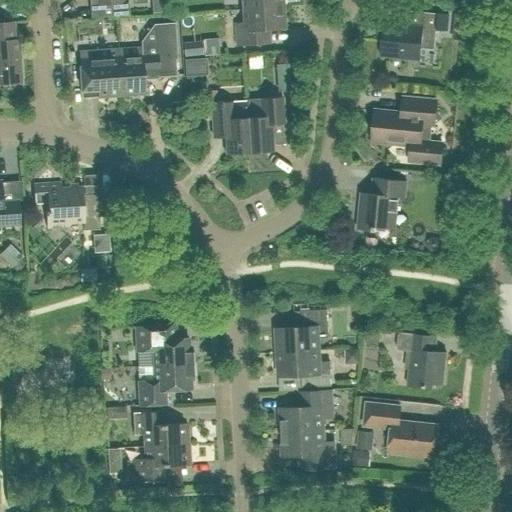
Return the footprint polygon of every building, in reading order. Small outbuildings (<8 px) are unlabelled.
[(12,13),(26,12),(24,0),(7,0),(8,3),(11,2),(12,13)] [(95,0),(96,5),(115,4),(115,16),(128,15),(128,3),(123,3),(122,0),(95,0)] [(150,0),(152,13),(164,12),(162,0),(150,0)] [(240,0),(241,10),(283,7),(282,0),(240,0)] [(283,7),(241,10),(242,23),(234,23),(235,45),(269,43),(268,29),(284,28),(283,7)] [(420,60),(421,49),(435,50),(438,14),(425,12),(423,26),(383,23),(380,56),(420,60)] [(0,83),(20,82),(17,40),(13,40),(12,22),(0,22),(0,83)] [(118,56),(120,96),(144,94),(143,78),(176,75),(172,22),(151,23),(137,40),(137,47),(118,49),(118,56)] [(120,96),(118,56),(118,49),(78,51),(81,90),(96,89),(97,97),(120,96)] [(189,76),(207,75),(206,51),(187,52),(189,76)] [(251,66),(264,64),(263,52),(249,54),(251,66)] [(290,63),(275,64),(277,92),(291,91),(290,63)] [(205,82),(196,83),(197,100),(217,98),(216,90),(205,91),(205,82)] [(430,125),(434,126),(436,100),(403,96),(402,112),(375,110),(372,142),(410,145),(409,161),(440,164),(442,143),(429,141),(430,125)] [(246,118),(249,154),(272,152),(270,125),(282,124),(281,98),(268,99),(269,116),(246,118)] [(249,154),(246,118),(223,119),(222,102),(210,103),(212,129),(224,128),(225,155),(249,154)] [(406,182),(373,178),(372,194),(361,192),(357,229),(375,231),(376,228),(394,230),(398,198),(404,198),(406,182)] [(0,225),(19,225),(17,200),(1,201),(0,180),(0,225)] [(33,184),(34,204),(47,203),(48,210),(45,211),(46,229),(68,227),(68,223),(82,223),(83,230),(99,229),(97,194),(82,195),(81,185),(61,187),(60,182),(33,184)] [(294,327),(276,328),(277,352),(319,350),(318,338),(328,338),(327,310),(294,311),(294,327)] [(153,365),(191,363),(190,347),(188,347),(187,338),(161,339),(160,326),(134,327),(136,351),(152,350),(153,365)] [(437,337),(409,334),(406,368),(409,369),(407,385),(432,388),(433,383),(443,384),(446,353),(435,352),(437,337)] [(330,361),(320,362),(319,350),(277,352),(278,376),(297,375),(298,387),(331,386),(330,361)] [(191,363),(153,365),(154,380),(137,381),(139,405),(165,404),(164,391),(190,389),(190,380),(192,379),(191,363)] [(100,380),(110,379),(109,369),(99,369),(100,380)] [(323,430),(323,418),(333,417),(331,389),(298,391),(299,407),(280,408),(281,432),(323,430)] [(388,453),(435,458),(438,425),(398,421),(400,406),(366,402),(364,425),(391,428),(388,453)] [(220,442),(217,403),(194,404),(196,443),(220,442)] [(116,418),(115,407),(105,408),(106,418),(116,418)] [(143,446),(188,443),(187,426),(184,426),(184,423),(163,424),(162,411),(132,413),(133,435),(142,434),(143,446)] [(324,442),(323,430),(281,432),(282,456),(302,455),(303,470),(335,468),(334,441),(324,442)] [(188,443),(143,446),(144,458),(129,459),(130,481),(166,479),(165,466),(189,465),(188,443)] [(353,451),(352,465),(369,466),(370,452),(353,451)]
